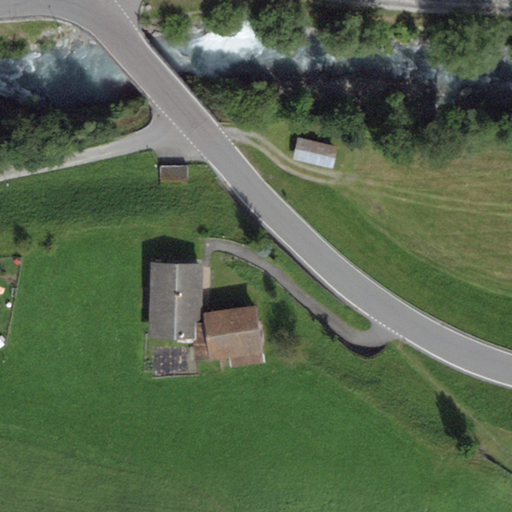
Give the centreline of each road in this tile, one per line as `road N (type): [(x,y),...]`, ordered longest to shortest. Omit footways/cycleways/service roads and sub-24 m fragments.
road 1 (tertiary): [(511,370),(375,304),(323,260),(243,182),(109,21),(80,2)]
road 2 (track): [(192,119),(81,158),(0,175)]
